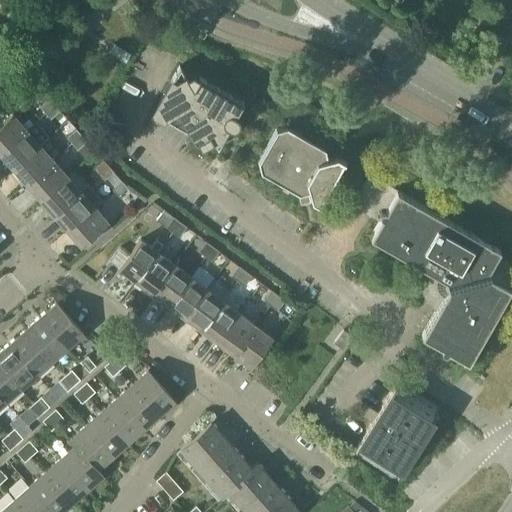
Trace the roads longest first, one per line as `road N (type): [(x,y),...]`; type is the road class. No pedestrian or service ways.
road 1 (residential): [(502,434),(398,360),(384,323),(359,302),(122,124)]
road 2 (secondary): [(227,0),(378,61),(511,136)]
road 3 (secondary): [(511,120),(310,0)]
road 4 (residential): [(217,389),(47,264)]
road 5 (residential): [(114,511),(217,389)]
road 6 (residential): [(329,476),(217,389)]
